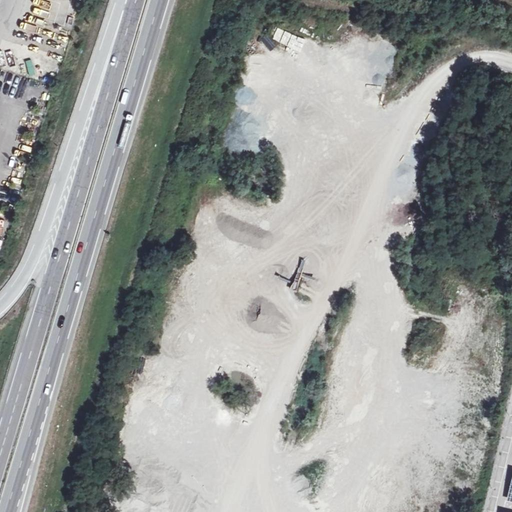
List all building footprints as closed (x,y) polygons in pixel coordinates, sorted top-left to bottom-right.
[(273,41),(293,50),(298,38),(278,29),(273,41)] [(331,43),(319,83),(333,87),(345,47),(331,43)] [(385,76),(392,48),(378,45),(370,72),(385,76)] [(38,59),(26,62),(29,76),(41,73),(38,59)] [(405,179),(419,183),(425,165),(411,161),(405,179)]
